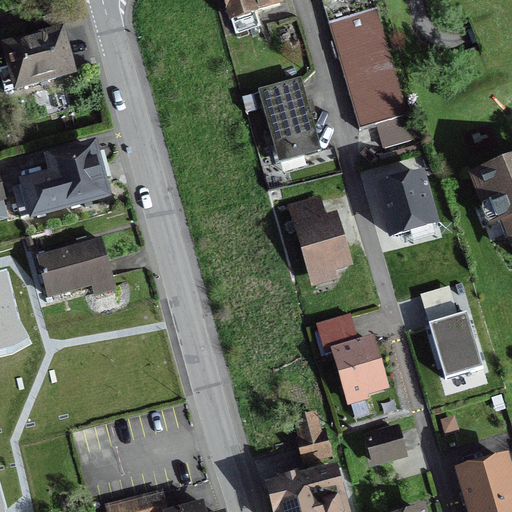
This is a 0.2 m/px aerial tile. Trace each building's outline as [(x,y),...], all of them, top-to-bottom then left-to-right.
[(275,0),(216,0),(226,29),(279,11),(275,0)] [(369,0),(320,0),(359,132),(404,119),(369,0)] [(11,68),(0,70),(0,73),(4,91),(17,87),(17,89),(72,73),(61,34),(6,49),(11,68)] [(298,84),(257,96),(277,167),(318,155),(298,84)] [(29,196),(16,199),(21,218),(104,195),(92,149),(51,160),(56,178),(26,185),(29,196)] [(491,240),(502,236),(511,264),(511,166),(469,182),(491,240)] [(419,169),(368,184),(384,238),(435,223),(419,169)] [(315,203),(288,211),(311,290),(333,284),(331,276),(348,271),(334,219),(321,223),(315,203)] [(459,297),(441,234),(408,243),(427,306),(459,297)] [(101,240),(38,258),(48,297),(94,285),(110,280),(112,280),(101,240)] [(0,355),(12,352),(6,330),(18,324),(6,274),(0,275),(0,355)] [(110,280),(94,285),(97,296),(113,291),(110,280)] [(349,319),(320,327),(326,351),(355,343),(349,319)] [(34,511),(23,464),(0,469),(0,429),(77,411),(58,332),(0,344),(0,511),(34,511)] [(371,344),(331,355),(346,411),(366,405),(364,399),(384,393),(371,344)] [(314,415),(294,420),(303,459),(324,455),(314,415)] [(394,436),(363,447),(371,469),(402,458),(394,436)] [(511,511),(511,484),(504,453),(453,466),(465,511),(511,511)] [(339,511),(330,478),(266,495),(270,511),(339,511)] [(101,511),(166,511),(161,492),(100,509),(101,511)]
